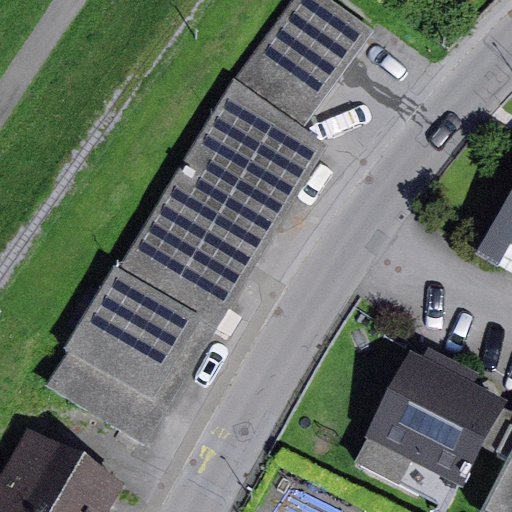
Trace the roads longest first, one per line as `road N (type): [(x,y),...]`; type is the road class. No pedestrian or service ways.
road 1 (residential): [(511,49),(360,231),(207,511)]
road 2 (track): [(0,153),(98,0)]
